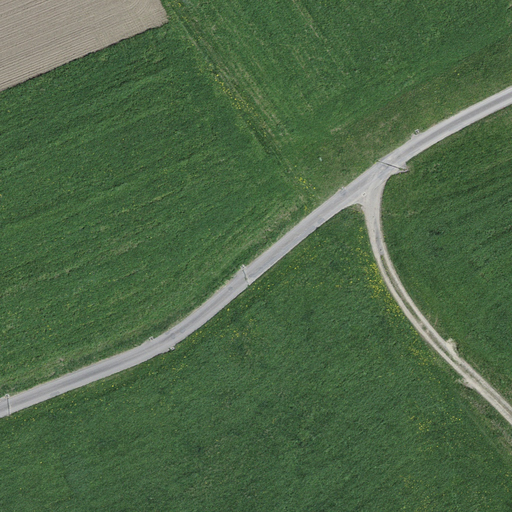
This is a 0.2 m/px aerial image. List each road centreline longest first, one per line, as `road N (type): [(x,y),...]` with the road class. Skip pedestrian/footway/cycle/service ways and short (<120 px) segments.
road 1 (track): [(0,409),(168,340),(325,210),(408,151),(511,94)]
road 2 (track): [(366,181),(379,248),(406,304),(511,415)]
